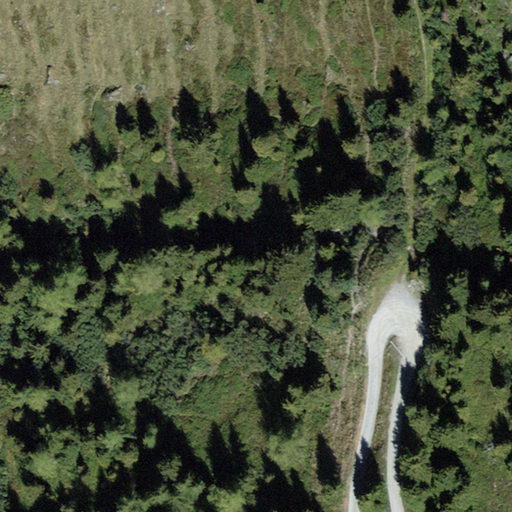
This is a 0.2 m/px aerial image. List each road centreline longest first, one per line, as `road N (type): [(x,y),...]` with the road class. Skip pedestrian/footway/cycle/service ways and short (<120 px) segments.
road 1 (track): [(358,511),(376,328),(403,320),(422,321),(436,343),(397,481),(408,511)]
road 2 (track): [(403,320),(443,99),(417,0)]
